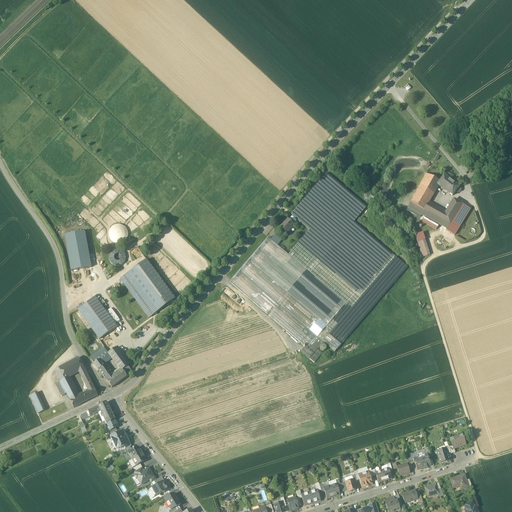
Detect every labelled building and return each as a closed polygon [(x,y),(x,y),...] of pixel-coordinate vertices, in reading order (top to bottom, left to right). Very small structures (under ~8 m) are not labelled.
[(366,207),(327,173),(291,215),(309,230),(288,255),(346,304),(363,319),(408,267),(395,257),(354,222),(366,207)] [(426,174),(411,203),(424,210),(428,205),(428,204),(438,185),(440,182),(426,174)] [(460,188),(444,176),(440,182),(438,185),(452,196),(456,191),(457,192),(458,193),(459,192),(460,192),(460,191),(461,191),(461,190),(461,189),(460,189),(460,188)] [(453,200),(445,214),(428,205),(424,210),(427,212),(449,225),(447,229),(446,230),(454,235),(470,209),(454,200),(453,200)] [(424,210),(411,203),(408,207),(425,217),(427,212),(424,210)] [(449,225),(427,212),(425,217),(440,225),(447,229),(449,225)] [(286,219),(279,227),(287,234),(290,231),(290,230),(294,225),(294,226),(286,219)] [(128,226),(112,224),(110,242),(123,243),(124,239),(127,239),(128,226)] [(422,232),(414,234),(420,257),(428,255),(422,232)] [(65,236),(71,271),(91,267),(84,233),(65,236)] [(288,255),(269,238),(231,283),(306,347),(308,348),(346,304),(288,255)] [(124,267),(127,253),(113,250),(110,264),(124,267)] [(146,260),(120,279),(149,318),(175,299),(146,260)] [(117,327),(95,298),(78,311),(99,340),(117,327)] [(346,304),(308,348),(307,349),(313,354),(317,350),(323,344),(322,343),(322,342),(335,352),(363,319),(346,304)] [(313,354),(307,349),(308,348),(306,347),(301,352),(309,359),(313,354)] [(103,349),(90,358),(94,364),(99,360),(107,354),(103,349)] [(132,372),(115,349),(109,353),(113,358),(122,370),(127,377),(132,372)] [(317,350),(313,354),(309,359),(314,363),(322,354),(317,350)] [(107,354),(99,360),(103,365),(113,358),(109,353),(107,354)] [(78,358),(56,370),(61,381),(69,378),(80,372),(84,369),(78,358)] [(99,360),(94,364),(98,370),(104,366),(103,365),(99,360)] [(112,373),(110,374),(106,369),(104,366),(98,370),(112,388),(127,377),(122,370),(114,376),(112,373)] [(98,396),(87,375),(82,377),(88,389),(85,390),(86,392),(83,394),(86,402),(98,396)] [(78,396),(69,378),(61,381),(60,382),(67,394),(74,408),(86,402),(83,394),(78,396)] [(67,394),(60,382),(56,384),(62,397),(67,394)] [(45,411),(37,393),(30,396),(38,414),(45,411)] [(106,402),(98,407),(100,411),(105,421),(101,423),(102,426),(106,425),(115,420),(106,402)] [(98,407),(88,411),(90,415),(100,411),(98,407)] [(88,411),(78,415),(81,420),(90,415),(88,411)] [(115,420),(106,425),(109,431),(115,428),(118,427),(115,420)] [(123,432),(111,437),(112,438),(111,440),(115,448),(117,448),(117,450),(124,447),(129,444),(128,441),(125,434),(124,434),(123,432)] [(459,436),(453,438),(454,442),(452,443),(453,446),(453,449),(454,449),(465,445),(463,439),(461,440),(459,436)] [(138,447),(129,453),(132,459),(142,454),(138,447)] [(446,449),(436,452),(440,463),(450,460),(448,454),(446,449)] [(142,454),(132,459),(129,461),(129,462),(133,468),(136,466),(146,460),(142,454)] [(415,459),(414,459),(415,463),(417,471),(431,466),(429,461),(427,455),(415,459)] [(407,464),(397,467),(400,476),(410,473),(407,464)] [(388,469),(382,471),(385,481),(392,479),(389,472),(388,469)] [(136,476),(135,476),(135,477),(136,479),(138,478),(140,481),(139,482),(141,484),(142,485),(149,480),(154,478),(154,477),(150,470),(146,473),(145,470),(143,471),(136,476)] [(358,475),(359,480),(362,488),(372,485),(370,477),(368,471),(368,472),(358,475)] [(375,473),(376,476),(378,483),(385,481),(382,471),(375,473)] [(464,475),(450,480),(453,489),(462,486),(463,489),(468,487),(466,481),(464,475)] [(156,480),(154,482),(156,486),(162,482),(163,482),(164,482),(161,477),(156,480)] [(352,477),(344,479),(346,483),(348,491),(349,492),(356,490),(354,482),(353,480),(353,481),(352,477)] [(156,486),(154,487),(156,490),(152,493),(154,497),(163,492),(164,493),(169,490),(166,486),(165,487),(163,482),(162,482),(156,486)] [(340,485),(341,489),(342,492),(348,491),(346,483),(340,485)] [(336,484),(330,486),(333,497),(340,495),(338,490),(337,484),(336,484)] [(435,484),(425,488),(428,497),(439,494),(437,490),(435,484)] [(324,488),(323,488),(324,492),(327,499),(333,497),(330,486),(324,488)] [(317,490),(309,493),(312,504),(313,504),(313,503),(316,502),(317,502),(320,501),(319,497),(319,496),(319,494),(318,494),(318,492),(317,490)] [(415,491),(402,495),(405,503),(417,499),(418,499),(415,492),(415,491)] [(228,492),(224,493),(226,502),(229,501),(229,499),(234,498),(233,494),(229,495),(228,492)] [(301,495),(302,499),(304,506),(308,505),(308,504),(312,503),(312,504),(309,493),(301,495)] [(170,497),(165,500),(171,510),(175,508),(181,505),(175,494),(170,497)] [(399,496),(391,499),(391,498),(385,500),(388,511),(393,511),(399,509),(400,510),(403,509),(399,496)] [(295,498),(287,500),(290,511),(298,508),(298,506),(295,499),(295,498)] [(476,510),(472,502),(464,505),(466,511),(477,511),(477,510),(476,510)] [(281,503),(274,505),(276,511),(284,511),(283,508),(282,503),(281,503)] [(368,507),(362,509),(363,511),(377,511),(375,503),(369,505),(368,505),(368,507)]
